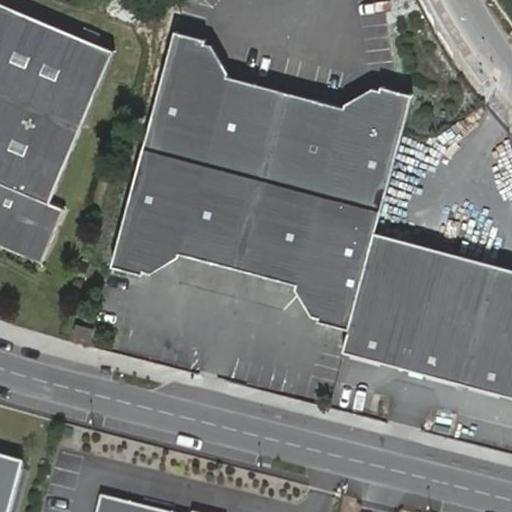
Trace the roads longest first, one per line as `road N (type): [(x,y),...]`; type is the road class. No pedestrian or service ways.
road 1 (residential): [(0,368),(511,501)]
road 2 (unknown): [(385,511),(423,398),(445,392),(511,407)]
road 3 (unknown): [(224,511),(114,480),(71,491),(61,511)]
road 4 (unknown): [(511,214),(471,170),(472,148),(511,79)]
